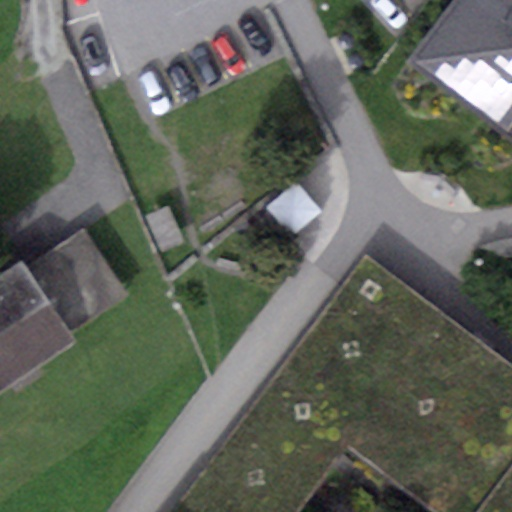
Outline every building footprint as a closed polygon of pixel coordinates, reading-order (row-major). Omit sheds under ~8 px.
[(511,0),(457,0),(412,59),(511,136),(511,0)] [(167,206),(144,216),(160,251),(183,241),(167,206)] [(82,231),(25,268),(70,333),(126,297),(82,231)] [(511,511),(511,367),(349,250),(158,511),(511,511)] [(20,262),(0,275),(0,391),(75,340),(70,333),(25,268),(20,262)]
